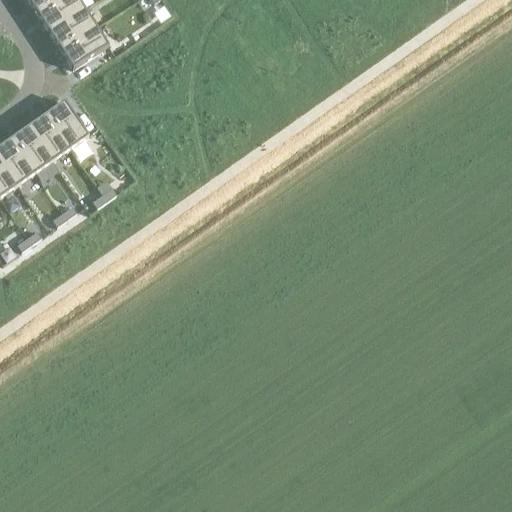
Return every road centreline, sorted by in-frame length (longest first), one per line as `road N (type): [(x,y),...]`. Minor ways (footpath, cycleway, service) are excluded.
road 1 (track): [(0,336),(479,0)]
road 2 (residential): [(0,122),(27,95),(34,68),(0,7)]
